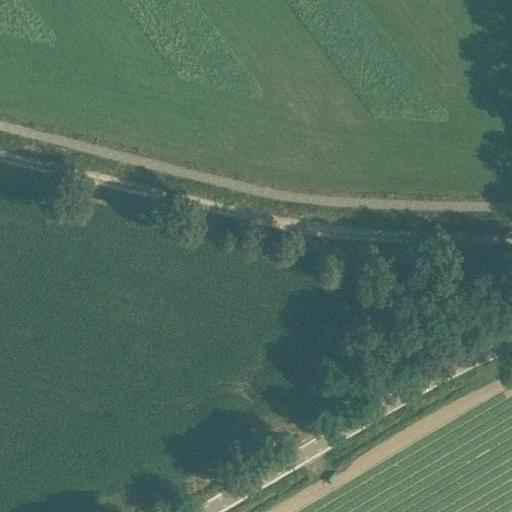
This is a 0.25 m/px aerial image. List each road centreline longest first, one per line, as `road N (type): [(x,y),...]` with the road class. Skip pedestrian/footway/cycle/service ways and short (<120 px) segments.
road 1 (track): [(0,154),(227,209),(369,233),(511,239)]
road 2 (unclassified): [(205,511),(445,371),(511,342)]
